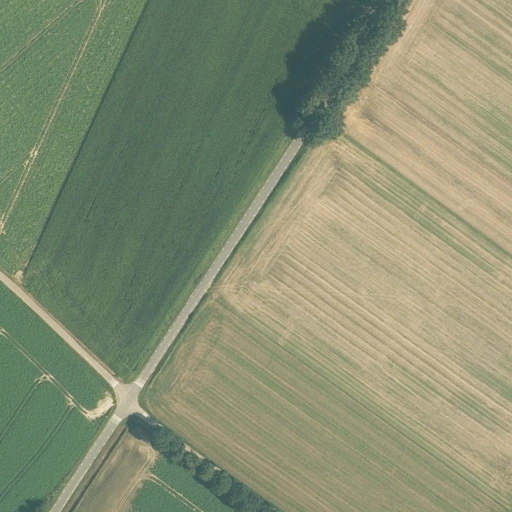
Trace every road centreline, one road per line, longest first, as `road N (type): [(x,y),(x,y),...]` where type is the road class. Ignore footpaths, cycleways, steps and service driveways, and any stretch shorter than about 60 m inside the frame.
road 1 (unclassified): [(129,400),(388,0)]
road 2 (unclassified): [(129,400),(273,511)]
road 3 (unclassified): [(0,280),(129,400)]
road 4 (unclassified): [(57,511),(129,400)]
